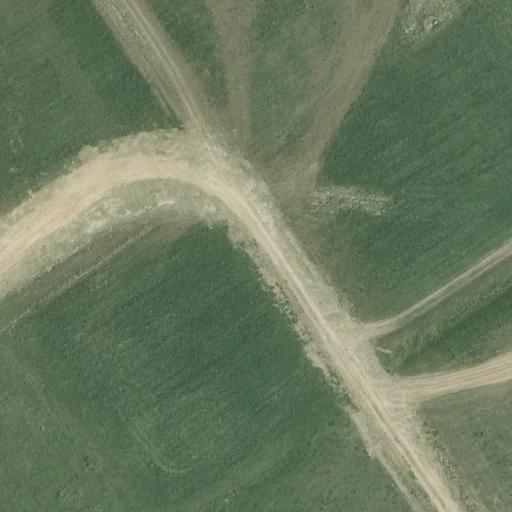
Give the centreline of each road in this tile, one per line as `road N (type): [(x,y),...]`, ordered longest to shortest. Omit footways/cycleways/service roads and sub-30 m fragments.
road 1 (track): [(97,0),(440,511)]
road 2 (track): [(0,256),(140,177),(235,206)]
